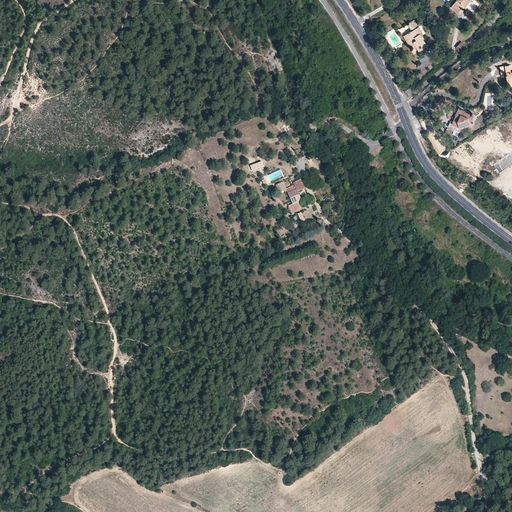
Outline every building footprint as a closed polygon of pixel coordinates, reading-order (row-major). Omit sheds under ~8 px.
[(455,0),(450,6),(457,12),(462,7),(463,8),(464,7),(470,0),(455,0)] [(409,32),(418,26),(414,19),(408,22),(409,23),(406,26),(409,32)] [(409,32),(403,36),(409,46),(413,43),(418,51),(427,46),(421,36),(423,35),(418,26),(409,32)] [(463,46),(460,43),(454,48),(457,51),(463,46)] [(509,65),(500,66),(501,73),(505,73),(508,86),(511,85),(511,71),(511,72),(509,65)] [(465,111),(458,108),(455,115),(451,123),(459,127),(462,128),(468,126),(473,116),(465,111)] [(305,189),(301,180),(293,183),(294,185),(286,189),(285,189),(285,192),(287,191),(292,204),(288,206),(292,213),(301,209),(299,202),(302,201),(298,192),(305,189)] [(285,189),(286,189),(282,182),(276,185),(279,192),(285,189)]
